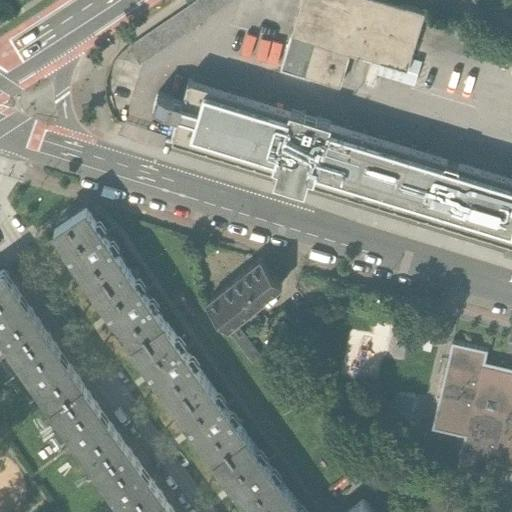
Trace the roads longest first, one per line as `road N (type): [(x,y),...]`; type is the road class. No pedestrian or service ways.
road 1 (residential): [(80,159),(511,295)]
road 2 (residential): [(0,214),(211,511)]
road 3 (residential): [(80,159),(63,116),(60,33)]
